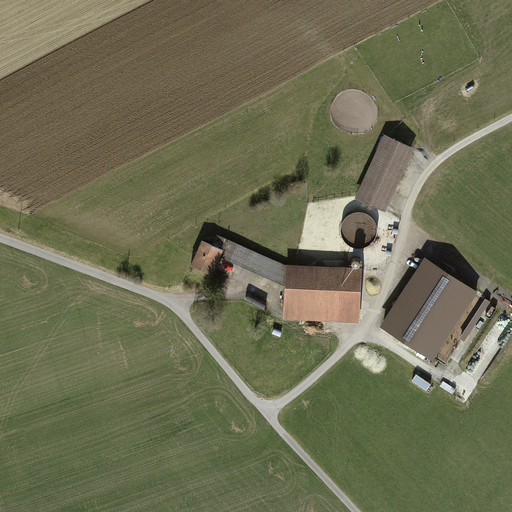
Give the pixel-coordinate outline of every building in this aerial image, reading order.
[(355,196),(385,210),(414,146),(384,133),(355,196)] [(220,254),(284,283),(285,263),(216,231),(211,242),(223,247),(220,254)] [(211,242),(201,238),(189,264),(211,274),(220,254),(223,247),(211,242)] [(478,290),(425,255),(380,324),(432,359),(478,290)] [(284,283),(282,315),(359,319),(361,267),(285,263),(284,283)] [(491,301),(485,298),(459,337),(464,341),(491,301)] [(417,372),(413,379),(428,387),(432,380),(417,372)]
